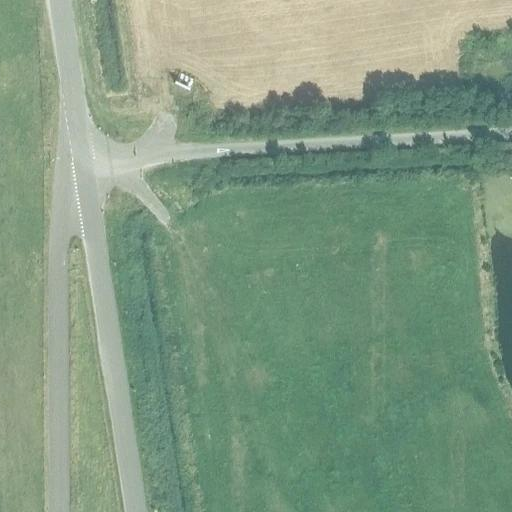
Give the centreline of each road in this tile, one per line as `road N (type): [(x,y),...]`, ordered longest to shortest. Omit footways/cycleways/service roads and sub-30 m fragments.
road 1 (unclassified): [(83,161),(338,144),(405,190),(511,186)]
road 2 (track): [(511,57),(283,74),(158,10)]
road 3 (unclassified): [(59,511),(62,212),(73,167),(83,161)]
road 4 (unclassified): [(140,511),(83,161)]
road 5 (unclassified): [(83,161),(62,0)]
